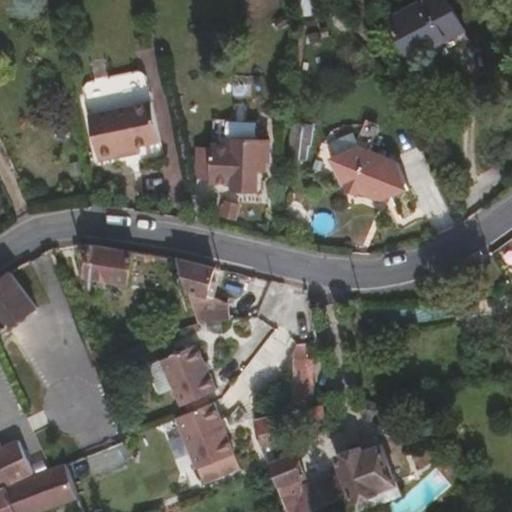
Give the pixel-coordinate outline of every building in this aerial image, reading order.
[(467,27),(451,0),(422,0),(390,18),(411,57),(467,27)] [(160,134),(152,96),(147,96),(140,65),(87,75),(84,84),(98,154),(119,151),(118,143),(140,139),(160,134)] [(314,145),(314,136),(316,135),(315,133),(311,132),(312,126),(293,124),(289,157),(308,160),(309,145),(314,145)] [(141,146),(140,139),(118,143),(119,151),(141,146)] [(273,161),(274,140),(239,139),(239,144),(215,143),(212,182),(237,182),(236,189),(260,191),(262,169),(269,168),(270,161),(273,161)] [(409,189),(397,164),(397,161),(357,146),(331,157),(344,185),(346,189),(354,193),(357,194),(361,192),(362,193),(382,201),(409,189)] [(220,216),(237,219),(240,203),(224,200),(220,216)] [(464,223),(453,202),(443,207),(453,228),(464,223)] [(314,216),(319,231),(335,225),(329,210),(314,216)] [(130,283),(136,252),(124,250),(94,246),(89,276),(130,283)] [(223,300),(210,292),(216,267),(180,259),(201,323),(230,320),(229,304),(223,300)] [(38,306),(11,272),(0,280),(0,324),(5,331),(38,306)] [(323,416),(320,405),(306,406),(307,343),(296,348),(294,350),(296,409),(258,415),(263,446),(287,442),(290,440),(289,424),(322,419),(323,416)] [(218,392),(200,346),(164,360),(175,388),(181,404),(184,405),(189,404),(209,396),(218,392)] [(175,388),(164,360),(149,365),(159,394),(175,388)] [(212,403),(209,396),(189,404),(192,410),(212,403)] [(237,454),(217,401),(212,403),(192,410),(178,416),(199,468),(237,454)] [(0,487),(33,473),(19,440),(0,447),(0,487)] [(400,487),(388,448),(373,452),(371,446),(343,455),(347,471),(306,486),(303,476),(308,475),(300,453),(270,463),(289,511),(310,511),(348,497),(355,495),(356,501),(400,487)] [(0,511),(37,511),(70,501),(74,511),(86,511),(68,463),(0,489),(0,511)] [(439,466),(414,487),(428,504),(453,483),(439,466)] [(355,511),(368,511),(394,503),(404,501),(400,487),(356,501),(355,511)]
